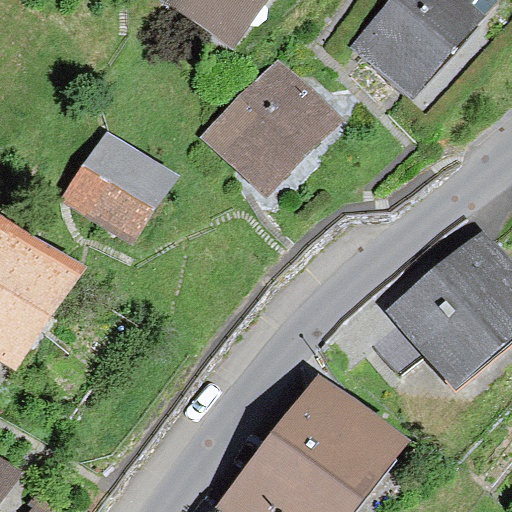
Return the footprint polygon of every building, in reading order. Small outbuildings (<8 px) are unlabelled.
[(147,0),(232,61),(276,0),(147,0)] [(478,0),(390,0),(348,48),(414,106),(482,29),(466,15),(478,0)] [(263,209),(342,128),(274,61),(194,142),(263,209)] [(130,244),(172,173),(103,132),(61,204),(130,244)] [(0,362),(13,370),(79,264),(0,215),(0,362)] [(452,400),(511,351),(511,268),(484,235),(384,316),(452,400)] [(363,511),(408,457),(313,382),(211,511),(212,511),(363,511)] [(0,509),(21,482),(0,466),(0,509)] [(57,511),(60,508),(36,491),(24,507),(29,511),(27,511),(57,511)]
